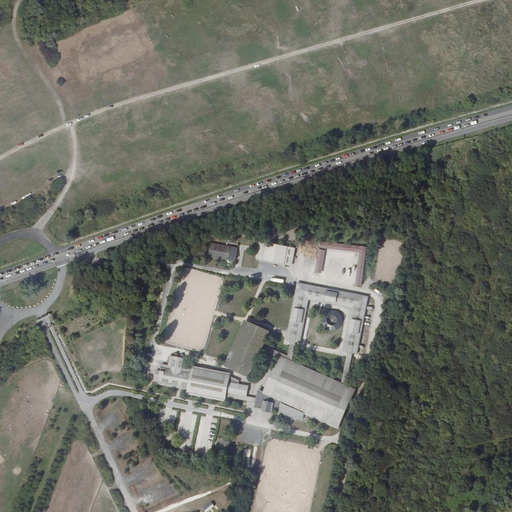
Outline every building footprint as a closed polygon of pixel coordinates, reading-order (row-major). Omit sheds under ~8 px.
[(362,252),(356,285),(362,286),(369,248),(324,239),(323,244),(362,252)] [(261,242),(257,259),(291,265),(294,248),(261,242)] [(238,248),(211,244),(209,256),(236,261),(238,248)] [(344,351),(348,352),(353,353),(357,354),(368,297),(298,283),(287,340),(291,341),(296,342),(301,343),(309,299),(352,308),(344,351)] [(296,419),(303,420),(304,417),(305,413),(308,415),(339,429),(355,389),(347,385),(353,353),(348,352),(342,383),(293,361),(296,342),(291,341),(288,356),(264,345),(270,332),(249,322),(241,338),(228,368),(250,377),(262,350),(280,358),(274,372),(271,370),(270,372),(270,373),(270,375),(269,375),(268,377),(271,378),(265,392),(259,389),(257,398),(247,396),(249,386),(239,384),(240,380),(232,377),(230,378),(230,375),(187,366),(187,359),(171,356),(169,365),(162,364),(159,384),(188,390),(187,393),(226,400),(226,397),(256,403),(255,407),(263,409),(262,411),(273,413),(274,409),(280,410),(279,416),(284,416),(294,418),(296,419)] [(221,452),(227,451),(230,446),(229,441),(225,437),(219,438),(216,443),(217,449),(221,452)]
